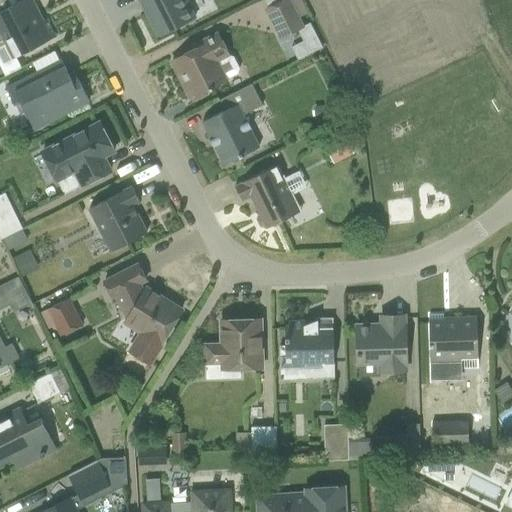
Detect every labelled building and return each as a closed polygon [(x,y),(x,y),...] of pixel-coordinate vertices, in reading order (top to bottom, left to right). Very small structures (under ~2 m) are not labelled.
[(35,12),(29,0),(22,0),(17,3),(0,11),(0,46),(3,45),(10,60),(15,58),(55,37),(46,19),(38,23),(33,13),(35,12)] [(15,0),(0,0),(0,11),(17,3),(15,0)] [(139,0),(158,37),(195,18),(186,0),(139,0)] [(301,42),(290,48),(296,61),(321,48),(308,23),(303,26),(299,18),(307,14),(300,0),(291,0),(290,1),(289,0),(263,0),(267,8),(262,10),(278,41),(296,32),(301,42)] [(192,51),(171,62),(189,98),(193,100),(205,94),(208,90),(209,91),(212,89),(211,87),(236,74),(238,69),(232,57),(229,56),(216,32),(190,46),(192,51)] [(10,60),(3,45),(0,46),(0,70),(3,77),(21,68),(15,58),(10,60)] [(36,74),(58,63),(53,52),(31,63),(36,74)] [(61,62),(58,63),(36,74),(5,89),(12,104),(18,101),(33,129),(87,102),(73,72),(67,75),(61,62)] [(224,111),(201,123),(209,139),(209,140),(213,148),(213,147),(223,166),(259,147),(242,115),(261,106),(250,84),(218,101),(224,111)] [(315,120),(332,118),(330,105),(313,106),(315,120)] [(113,152),(98,123),(39,153),(55,184),(57,183),(63,195),(109,172),(102,157),(113,152)] [(335,133),(327,148),(339,154),(347,139),(335,133)] [(276,166),(234,187),(241,201),(250,197),(258,214),(256,220),(259,227),(266,229),(300,212),(292,195),(306,188),(297,172),(283,179),(276,166)] [(138,202),(131,187),(87,210),(108,252),(146,234),(131,205),(138,202)] [(0,237),(1,240),(21,229),(4,194),(0,195),(0,237)] [(21,229),(1,240),(7,251),(27,241),(21,229)] [(29,250),(12,259),(22,277),(39,268),(29,250)] [(122,323),(159,346),(164,338),(168,337),(173,329),(172,325),(181,311),(148,290),(142,294),(138,284),(144,281),(137,265),(101,283),(110,301),(114,299),(124,320),(122,323)] [(17,277),(7,282),(0,285),(0,309),(8,305),(12,313),(31,304),(26,295),(17,277)] [(68,298),(39,313),(47,330),(54,327),(59,337),(82,325),(68,298)] [(428,316),(430,363),(460,363),(460,370),(477,370),(476,318),(456,318),(456,319),(442,320),(442,315),(428,316)] [(356,326),(358,378),(379,377),(379,374),(405,374),(403,317),(380,317),(380,326),(368,326),(366,324),(361,324),(359,326),(356,326)] [(278,346),(279,381),(333,379),(332,319),(314,319),(312,328),(304,326),(304,321),(287,322),(287,326),(284,327),(284,346),(278,346)] [(204,346),(205,380),(239,379),(239,371),(261,370),(259,321),(219,321),(220,345),(204,346)] [(0,366),(16,358),(9,345),(3,348),(0,342),(0,366)] [(59,368),(49,373),(28,384),(37,402),(68,387),(59,368)] [(511,394),(506,383),(492,392),(499,405),(511,396),(511,394)] [(18,409),(0,418),(0,461),(11,456),(10,455),(17,452),(24,464),(54,449),(39,419),(26,426),(18,409)] [(431,452),(468,451),(466,422),(431,423),(431,452)] [(398,453),(420,452),(419,424),(405,425),(405,435),(397,435),(398,453)] [(323,426),(324,461),(348,461),(348,455),(347,442),(347,425),(323,426)] [(251,464),(276,463),(275,427),(250,428),(250,433),(235,433),(235,451),(250,450),(251,464)] [(171,453),(186,453),(185,433),(171,434),(171,453)] [(347,442),(348,455),(370,454),(370,441),(347,442)] [(164,447),(137,449),(138,466),(164,465),(164,447)] [(100,459),(69,474),(79,496),(107,482),(112,492),(126,485),(124,458),(100,459)] [(420,470),(442,480),(449,464),(423,465),(420,470)] [(385,478),(384,466),(363,467),(363,479),(385,478)] [(257,498),(258,511),(339,511),(339,508),(343,508),(341,488),(305,490),(306,494),(257,498)] [(141,503),(142,510),(141,511),(229,511),(230,507),(228,489),(190,492),(191,502),(167,503),(167,502),(141,503)] [(474,511),(475,497),(438,496),(437,511),(474,511)] [(76,511),(69,498),(41,511),(76,511)]
